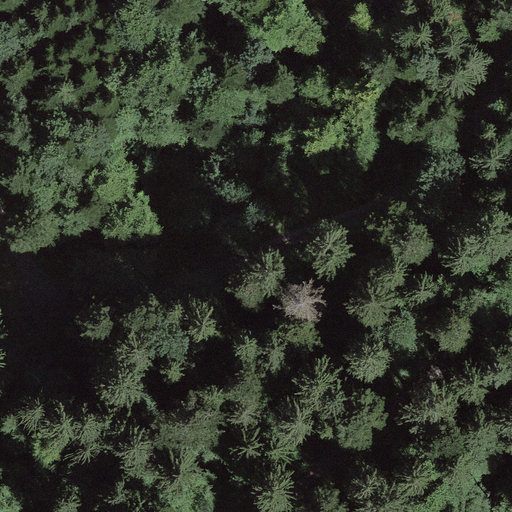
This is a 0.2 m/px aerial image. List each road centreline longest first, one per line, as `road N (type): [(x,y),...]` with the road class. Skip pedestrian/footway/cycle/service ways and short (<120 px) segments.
road 1 (track): [(0,218),(38,287),(67,301),(106,297),(392,197),(445,159),(511,70)]
road 2 (track): [(271,511),(476,344),(511,295)]
